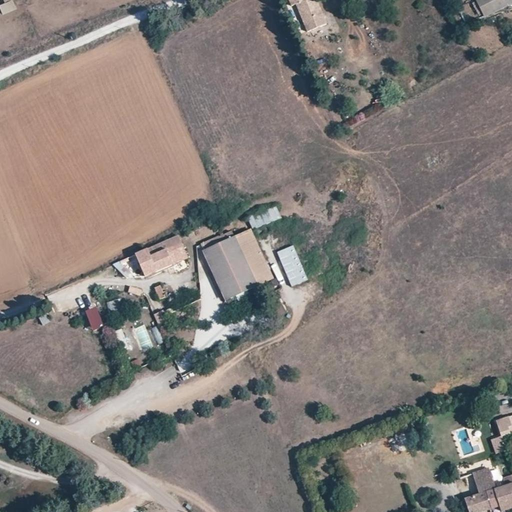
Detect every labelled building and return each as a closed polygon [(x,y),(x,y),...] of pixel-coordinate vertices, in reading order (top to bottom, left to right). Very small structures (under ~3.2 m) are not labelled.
[(13,0),(0,4),(0,8),(2,15),(17,10),(13,0)] [(306,0),(296,5),(308,31),(327,23),(322,11),(316,0),(306,0)] [(511,0),(476,0),(485,17),(511,3),(511,0)] [(253,230),(281,217),(276,205),(247,218),(253,230)] [(252,230),(204,250),(225,298),(272,278),(252,230)] [(137,252),(145,271),(155,267),(156,270),(188,257),(185,251),(188,250),(184,241),(180,243),(177,235),(137,252)] [(296,244),(280,250),(283,256),(298,250),(296,244)] [(284,257),(287,269),(302,265),(299,252),(284,257)] [(158,299),(165,297),(161,285),(154,287),(158,299)] [(130,287),(129,294),(140,296),(141,290),(130,287)] [(86,310),(90,331),(102,328),(98,307),(86,310)] [(158,326),(167,323),(163,310),(154,314),(158,326)] [(156,326),(149,330),(159,345),(166,341),(156,326)] [(114,331),(122,352),(130,349),(122,328),(114,331)] [(511,415),(501,418),(504,440),(511,439),(511,415)] [(402,433),(388,437),(393,454),(406,450),(402,433)] [(491,439),(495,454),(506,451),(501,436),(491,439)] [(472,474),(479,495),(494,490),(496,489),(488,468),(472,474)] [(500,507),(502,511),(511,508),(511,483),(496,489),(494,490),(500,507)] [(466,500),(470,511),(484,511),(500,507),(494,490),(479,495),(466,500)]
